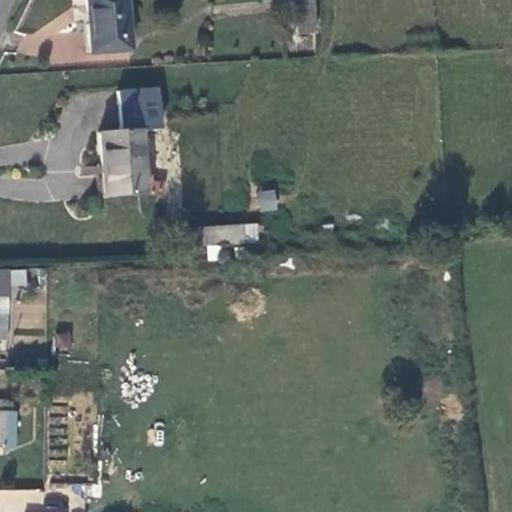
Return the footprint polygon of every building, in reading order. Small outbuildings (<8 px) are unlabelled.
[(125,50),(121,0),(83,0),(87,52),(125,50)] [(294,37),(314,37),(313,1),(293,2),(294,37)] [(141,192),(138,133),(97,135),(100,195),(141,192)] [(275,190),(258,191),(259,211),(276,211),(275,190)] [(246,245),(261,244),(260,225),(245,227),(246,245)] [(246,245),(245,227),(186,231),(187,248),(246,245)] [(0,298),(7,299),(8,291),(8,274),(0,273),(0,298)] [(22,291),(23,273),(8,274),(8,291),(22,291)]
